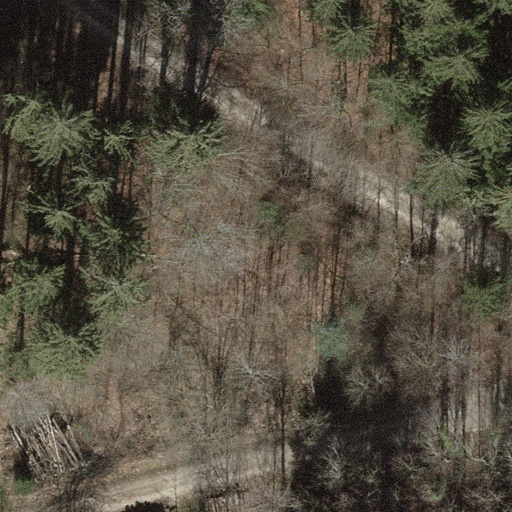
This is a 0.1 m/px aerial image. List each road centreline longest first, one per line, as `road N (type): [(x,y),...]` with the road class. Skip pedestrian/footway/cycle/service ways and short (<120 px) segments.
road 1 (track): [(511,271),(179,55),(111,0)]
road 2 (track): [(46,511),(511,398)]
